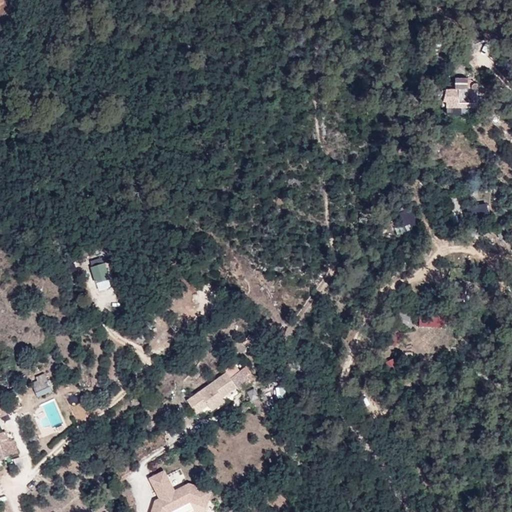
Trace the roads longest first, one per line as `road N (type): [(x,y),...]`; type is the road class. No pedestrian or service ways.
road 1 (track): [(327,0),(317,117),(332,276),(285,326),(408,511)]
road 2 (track): [(21,511),(12,480),(146,370),(100,309)]
road 3 (track): [(341,410),(349,349),(385,289),(421,277),(444,248),(511,260)]
